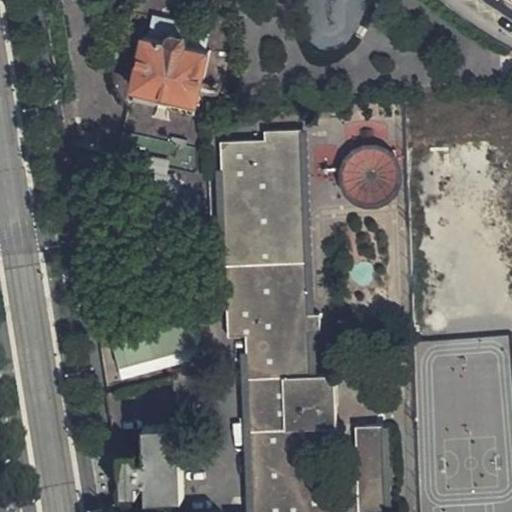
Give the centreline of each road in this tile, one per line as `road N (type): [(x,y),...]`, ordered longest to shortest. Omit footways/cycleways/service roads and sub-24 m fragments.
road 1 (primary): [(92,511),(46,228)]
road 2 (primary): [(46,228),(9,0)]
road 3 (primary): [(0,340),(27,511)]
